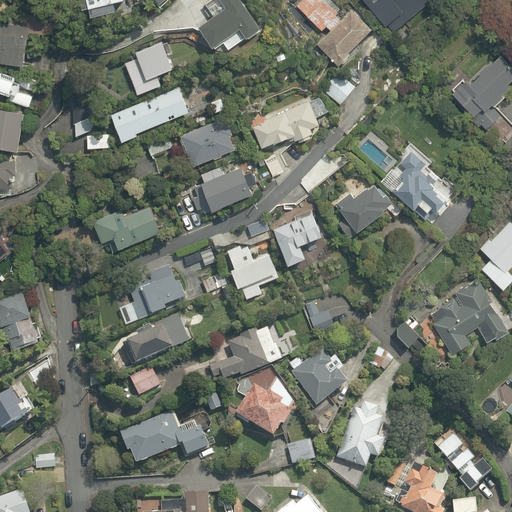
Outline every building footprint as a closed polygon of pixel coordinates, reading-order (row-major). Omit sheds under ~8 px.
[(91,12),(114,8),(113,1),(120,0),(84,0),(86,7),(90,6),(91,12)] [(212,17),(198,28),(212,48),(222,40),(227,48),(258,26),(239,0),(211,0),(204,5),(212,17)] [(337,9),(328,0),(300,0),(296,4),(321,30),(327,25),(331,30),(316,44),(336,65),(351,51),(348,49),(370,28),(348,5),(337,16),(333,12),(337,9)] [(0,60),(23,63),(27,26),(0,22),(0,60)] [(136,95),(162,84),(159,75),(173,69),(167,56),(173,53),(168,41),(162,43),(160,39),(133,51),(135,55),(130,56),(131,58),(122,62),(136,95)] [(467,80),(463,75),(446,89),(493,145),(511,128),(511,124),(494,103),(511,89),(505,81),(511,75),(511,47),(509,45),(467,80)] [(14,80),(15,73),(6,71),(7,68),(0,66),(0,93),(10,95),(9,103),(30,107),(32,99),(36,77),(28,75),(26,84),(19,83),(19,81),(14,80)] [(339,107),(354,84),(335,71),(320,94),(339,107)] [(120,143),(138,135),(136,131),(190,109),(180,84),(108,114),(120,143)] [(310,125),(320,121),(318,116),(326,113),(318,91),(248,117),(258,145),(292,132),(296,142),(314,135),(310,125)] [(209,103),(213,113),(226,108),(222,97),(209,103)] [(23,109),(0,107),(0,145),(19,147),(23,109)] [(224,112),(176,131),(190,164),(237,145),(224,112)] [(71,123),(75,135),(91,129),(86,117),(71,123)] [(110,135),(85,134),(85,147),(110,148),(110,135)] [(147,145),(152,157),(166,152),(162,140),(147,145)] [(392,189),(413,208),(417,203),(425,211),(429,207),(437,215),(459,190),(409,144),(398,156),(406,163),(395,176),(400,181),(392,189)] [(286,167),(275,150),(261,159),(272,176),(286,167)] [(0,160),(0,186),(14,186),(14,161),(0,160)] [(224,162),(191,173),(194,184),(187,187),(195,210),(202,208),(203,212),(249,197),(239,166),(226,170),(224,162)] [(371,181),(336,202),(353,231),(388,209),(371,181)] [(120,207),(94,218),(102,237),(113,233),(118,246),(161,228),(149,201),(122,212),(120,207)] [(287,263),(307,256),(302,241),(321,234),(313,212),(274,225),(287,263)] [(480,272),(496,284),(503,289),(511,277),(511,272),(507,269),(511,262),(511,212),(482,252),(490,258),(480,272)] [(263,216),(244,225),(249,235),(268,226),(263,216)] [(0,256),(9,250),(0,238),(0,256)] [(245,296),(262,290),(259,282),(278,274),(269,251),(255,257),(248,242),(226,251),(232,266),(229,268),(236,286),(240,284),(245,296)] [(116,298),(125,322),(150,312),(148,309),(166,302),(164,298),(184,290),(172,260),(148,270),(151,278),(140,282),(142,287),(116,298)] [(219,274),(201,280),(206,293),(224,287),(219,274)] [(477,277),(452,292),(455,297),(439,307),(443,314),(431,321),(450,352),(467,342),(464,336),(478,328),(487,343),(508,331),(477,277)] [(0,289),(0,327),(7,350),(10,358),(22,354),(19,346),(38,341),(20,283),(0,289)] [(322,294),(300,302),(312,334),(333,326),(322,294)] [(149,324),(137,329),(139,333),(121,340),(130,364),(188,341),(177,313),(153,322),(155,327),(151,328),(149,324)] [(206,366),(212,377),(219,374),(221,379),(236,372),(239,378),(283,359),(265,318),(238,329),(241,336),(227,342),(232,355),(206,366)] [(392,330),(407,346),(419,335),(405,319),(392,330)] [(395,358),(375,347),(360,374),(381,385),(395,358)] [(324,364),(330,360),(324,350),(291,372),(314,406),(347,384),(336,368),(329,372),(324,364)] [(152,364),(128,375),(137,396),(162,385),(152,364)] [(511,405),(506,412),(511,417),(511,368),(505,377),(509,381),(498,393),(511,405)] [(18,380),(0,391),(0,431),(36,410),(18,380)] [(279,420),(283,422),(293,403),(249,381),(234,412),(274,432),(279,420)] [(370,455),(378,458),(391,420),(377,415),(379,408),(362,402),(359,409),(352,407),(335,457),(366,467),(370,455)] [(178,431),(170,410),(116,431),(124,452),(129,450),(135,465),(177,448),(181,460),(208,449),(198,424),(178,431)] [(467,491),(470,488),(490,470),(450,425),(430,443),(459,476),(456,479),(467,491)] [(316,457),(309,437),(285,446),(293,466),(316,457)] [(440,505),(447,492),(432,484),(441,467),(406,448),(384,491),(389,494),(387,496),(393,499),(391,504),(407,511),(442,511),(444,508),(440,505)] [(54,452),(31,454),(33,470),(56,467),(54,452)] [(272,497),(255,484),(245,499),(262,511),(272,497)] [(0,511),(29,511),(22,488),(0,494),(0,511)] [(205,511),(206,488),(184,488),(183,500),(159,500),(159,510),(141,510),(140,511),(205,511)] [(320,511),(307,495),(293,505),(291,502),(277,511),(320,511)] [(475,511),(474,498),(450,500),(451,511),(475,511)]
